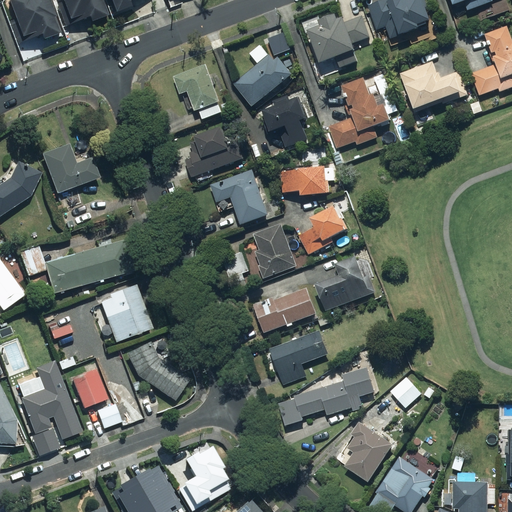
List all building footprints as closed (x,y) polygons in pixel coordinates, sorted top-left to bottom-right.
[(8,0),(13,16),(10,17),(18,43),(41,36),(43,41),(60,36),(47,0),(8,0)] [(62,0),(63,2),(59,3),(67,28),(90,20),(91,22),(107,17),(101,0),(62,0)] [(105,0),(110,13),(132,6),(130,1),(133,0),(105,0)] [(433,21),(425,0),(386,0),(371,6),(379,29),(387,27),(392,41),(422,30),(421,25),(433,21)] [(339,21),(337,14),(321,20),(323,25),(309,30),(324,75),(362,61),(356,45),(371,39),(363,16),(347,22),(346,19),(339,21)] [(501,90),(502,93),(511,89),(511,29),(511,28),(486,37),(496,65),(473,73),(481,97),(501,90)] [(286,32),(268,40),(275,56),(294,49),(286,32)] [(237,85),(256,107),(293,75),(279,58),(275,61),(271,56),(237,85)] [(402,73),(416,113),(469,94),(461,73),(442,79),(436,61),(402,73)] [(225,114),(207,64),(176,76),(183,94),(189,92),(201,123),(225,114)] [(342,148),(347,162),(384,149),(377,129),(394,123),(387,103),(380,106),(376,94),(373,96),(367,77),(343,86),(354,118),(329,127),(337,150),(342,148)] [(276,108),(264,112),(272,132),(281,129),(289,148),(310,139),(302,121),(309,118),(300,97),(291,100),(289,96),(273,102),(276,108)] [(225,128),(179,145),(192,181),(245,162),(237,140),(231,142),(225,128)] [(42,155),(58,195),(100,179),(92,158),(77,164),(69,144),(42,155)] [(0,184),(0,217),(31,197),(43,173),(19,161),(10,178),(0,184)] [(336,166),(284,168),(285,193),(302,193),(302,197),(330,196),(330,182),(336,182),(336,166)] [(254,170),(210,186),(220,213),(240,206),(248,226),(272,218),(254,170)] [(301,237),(310,256),(330,246),(328,241),(348,231),(336,208),(311,220),(316,230),(301,237)] [(260,252),(254,254),(264,282),(301,269),(285,225),(255,236),(260,252)] [(47,262),(56,293),(133,272),(125,241),(47,262)] [(38,243),(20,249),(29,277),(48,271),(38,243)] [(244,253),(223,261),(229,279),(250,271),(244,253)] [(318,286),(328,311),(377,292),(362,255),(336,265),(341,277),(318,286)] [(0,314),(26,296),(0,259),(0,314)] [(92,312),(107,347),(152,328),(134,286),(98,302),(101,309),(92,312)] [(307,286),(254,306),(265,336),(318,316),(307,286)] [(323,330),(273,348),(287,386),(308,378),(303,365),(332,354),(323,330)] [(151,343),(125,355),(137,380),(175,403),(190,379),(159,360),(151,343)] [(19,344),(0,353),(13,379),(31,371),(19,344)] [(46,389),(22,398),(42,450),(61,443),(54,426),(60,424),(65,437),(83,430),(56,361),(38,368),(46,389)] [(95,368),(70,378),(84,410),(108,400),(95,368)] [(344,382),(278,402),(285,425),(303,420),(303,419),(327,411),(329,417),(354,410),(354,412),(365,409),(361,397),(377,392),(369,368),(342,376),(344,382)] [(423,395),(409,377),(391,391),(406,409),(423,395)] [(18,421),(0,387),(0,443),(16,444),(18,421)] [(115,404),(98,411),(105,429),(122,422),(115,404)] [(396,446),(361,422),(336,460),(370,483),(396,446)] [(511,428),(501,428),(500,457),(508,457),(507,479),(511,478),(511,428)] [(197,477),(181,487),(194,509),(233,486),(221,467),(224,465),(212,444),(199,452),(198,450),(185,457),(197,477)] [(409,511),(433,478),(429,475),(436,465),(410,448),(403,458),(399,455),(362,509),(366,511),(390,511),(395,506),(404,511),(409,511)] [(467,458),(458,455),(454,469),(463,472),(467,458)] [(180,504),(157,463),(136,475),(156,511),(173,511),(171,509),(180,504)] [(123,489),(117,492),(127,511),(156,511),(136,475),(120,483),(123,489)] [(496,505),(497,486),(490,486),(490,483),(454,482),(454,483),(450,483),(450,491),(444,491),(442,511),(489,511),(490,504),(496,505)] [(260,511),(249,500),(235,511),(260,511)]
